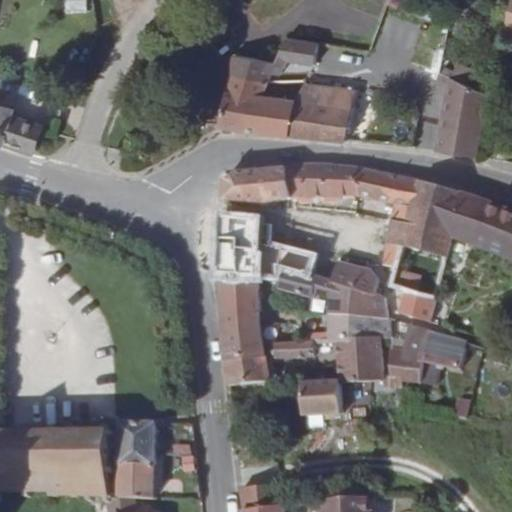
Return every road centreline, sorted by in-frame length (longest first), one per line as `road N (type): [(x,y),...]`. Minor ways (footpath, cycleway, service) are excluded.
road 1 (tertiary): [(158,211),(221,157),(249,151),(398,159),(511,188)]
road 2 (residential): [(158,211),(182,245),(194,286),(219,511)]
road 3 (residential): [(71,185),(120,55),(164,0)]
